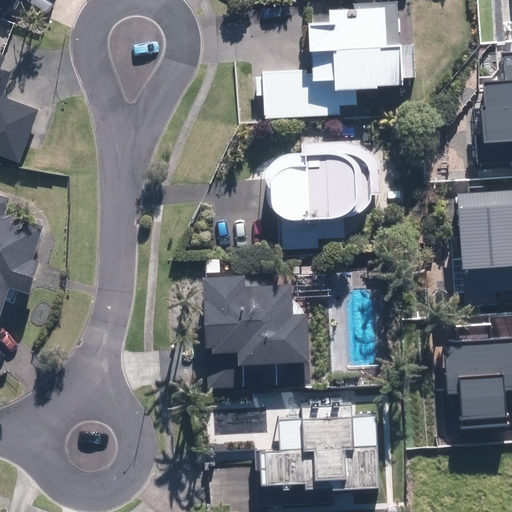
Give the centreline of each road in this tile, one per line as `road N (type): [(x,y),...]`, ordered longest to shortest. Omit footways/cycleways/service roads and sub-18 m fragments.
road 1 (residential): [(124,163),(116,292),(89,383),(26,436),(0,437)]
road 2 (residential): [(124,163),(86,56),(88,32),(130,0)]
road 3 (residential): [(147,0),(168,12),(187,54),(151,115)]
